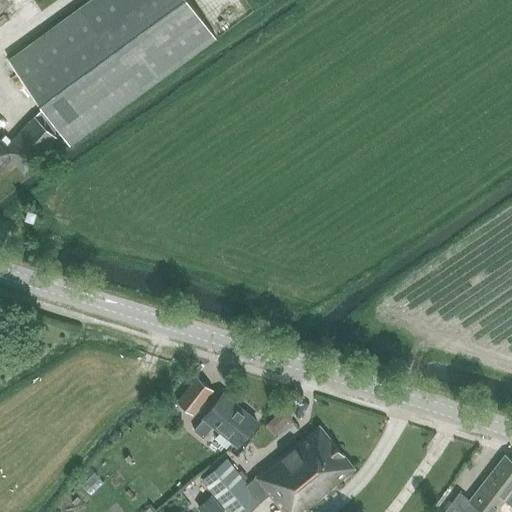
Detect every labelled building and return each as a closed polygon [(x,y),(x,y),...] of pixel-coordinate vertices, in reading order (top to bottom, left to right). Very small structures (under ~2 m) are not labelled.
[(191,0),(87,0),(9,59),(68,141),(216,34),(191,0)] [(31,116),(11,140),(7,144),(0,138),(0,172),(10,162),(24,172),(57,138),(31,116)] [(193,415),(214,391),(196,377),(175,401),(193,415)] [(213,427),(236,446),(257,421),(222,393),(202,418),(194,430),(203,437),(213,427)] [(282,406),(264,422),(276,437),(295,421),(282,406)] [(305,510),(316,501),(355,468),(319,424),(248,483),(226,458),(201,479),(228,511),(247,511),(269,494),(284,511),(296,511),(302,507),(305,510)] [(511,460),(503,454),(470,500),(459,492),(443,511),(495,511),(504,501),(511,507),(511,460)]
